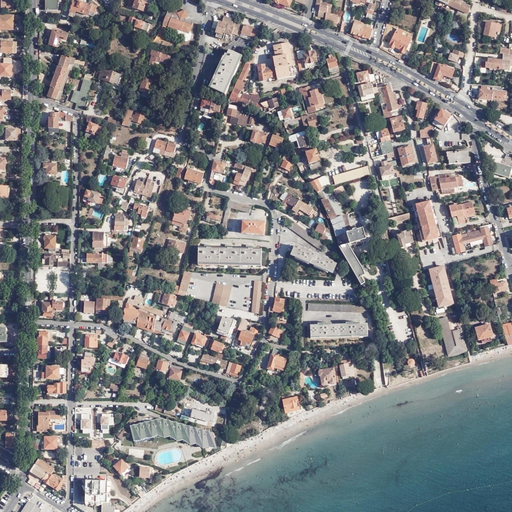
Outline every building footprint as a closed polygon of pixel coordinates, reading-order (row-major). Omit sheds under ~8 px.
[(14,6),(19,6),(19,0),(6,0),(1,0),(1,5),(0,4),(0,8),(1,9),(1,10),(14,10),(14,6)] [(46,0),(46,10),(59,10),(59,0),(46,0)] [(90,6),(74,0),(68,16),(74,18),(76,11),(88,15),(90,11),(95,13),(98,6),(91,4),(90,6)] [(143,13),(144,7),(145,7),(141,6),(143,2),(142,0),(131,0),(131,1),(129,0),(127,8),(143,13)] [(317,0),(315,11),(319,11),(326,13),(325,18),(325,21),(337,23),(339,14),(331,13),(332,6),(322,4),(322,1),(317,0)] [(447,6),(449,0),(436,0),(434,6),(446,10),(447,6)] [(462,0),(449,0),(447,6),(446,10),(444,17),(447,17),(449,7),(458,11),(468,14),(470,7),(461,3),(462,0)] [(366,14),(367,14),(368,15),(372,16),(376,5),(370,3),(366,14)] [(172,9),(168,10),(163,26),(168,27),(167,31),(180,35),(183,41),(187,42),(191,40),(192,35),(190,31),(193,23),(192,21),(189,20),(186,21),(185,18),(189,17),(185,10),(178,13),(177,11),(172,9)] [(466,20),(468,14),(458,11),(457,13),(457,14),(456,16),(466,20)] [(0,15),(0,29),(13,30),(14,16),(0,15)] [(231,35),(236,36),(240,22),(223,17),(221,23),(218,22),(216,30),(215,33),(216,34),(222,36),(223,34),(231,36),(231,35)] [(143,20),(140,20),(139,22),(136,21),(134,28),(147,32),(149,25),(142,22),(143,20)] [(360,37),(363,27),(357,26),(358,22),(355,21),(351,34),(354,35),(353,37),(359,40),(360,37)] [(501,25),(486,22),(484,35),(495,37),(496,32),(500,32),(501,25)] [(252,28),(245,25),(245,27),(243,26),(240,34),(249,37),(250,35),(254,37),(254,35),(257,36),(259,30),(256,29),(255,30),(252,29),(252,28)] [(367,28),(363,27),(360,37),(370,40),(373,30),(371,29),(372,26),(368,25),(367,28)] [(68,34),(54,29),(49,45),(58,47),(60,41),(61,41),(61,39),(66,40),(68,34)] [(403,32),(397,29),(389,47),(394,49),(395,47),(400,50),(399,52),(404,54),(411,40),(402,35),(403,32)] [(414,41),(411,40),(404,54),(407,56),(414,41)] [(0,53),(15,54),(15,42),(0,42),(0,48),(0,49),(0,53)] [(267,78),(277,77),(277,79),(296,77),(295,71),(291,43),(276,45),(277,57),(275,57),(276,68),(266,69),(266,65),(259,66),(259,70),(257,70),(258,75),(260,75),(261,82),(267,81),(267,78)] [(241,56),(227,50),(224,57),(221,55),(217,63),(221,64),(217,73),(214,70),(211,78),(214,79),(210,88),(224,94),(241,56)] [(307,50),(297,52),(299,60),(303,59),(305,68),(318,65),(314,51),(307,53),(307,50)] [(160,61),(168,63),(169,58),(161,55),(151,51),(149,57),(150,58),(148,65),(153,67),(154,64),(155,61),(159,62),(160,61)] [(499,69),(510,70),(510,67),(511,66),(511,54),(508,54),(503,54),(502,60),(495,60),(494,69),(499,70),(499,69)] [(69,63),(73,64),(73,63),(83,66),(84,62),(70,57),(63,55),(62,57),(58,66),(50,87),(51,87),(47,96),(56,99),(59,90),(62,91),(64,87),(61,86),(67,69),(69,63)] [(237,99),(238,97),(240,91),(242,92),(246,84),(244,83),(249,71),(248,71),(250,64),(252,64),(254,57),(248,55),(228,98),(231,99),(231,101),(235,102),(237,99)] [(334,55),(326,57),(330,74),(339,72),(335,55),(334,55)] [(494,69),(495,60),(488,59),(488,63),(482,62),(481,68),(485,69),(485,68),(489,68),(489,69),(494,69)] [(0,64),(0,76),(11,77),(11,64),(0,64)] [(439,64),(436,73),(443,77),(443,75),(452,79),(455,70),(439,64)] [(116,77),(116,75),(117,74),(115,73),(109,71),(109,73),(101,71),(98,80),(113,85),(116,77)] [(367,71),(356,74),(358,83),(359,83),(359,85),(370,82),(367,71)] [(143,77),(138,96),(147,99),(154,76),(146,77),(145,78),(143,77)] [(83,110),(91,81),(83,79),(82,79),(79,92),(76,91),(75,96),(77,97),(74,109),(80,111),(81,111),(83,110)] [(361,97),(379,93),(377,88),(377,87),(372,88),(371,84),(358,87),(361,97)] [(384,86),(377,88),(379,93),(379,96),(382,95),(385,104),(386,107),(384,108),(384,109),(384,110),(384,113),(389,111),(395,110),(393,101),(391,93),(389,85),(384,86)] [(486,86),(480,86),(480,89),(479,88),(478,99),(486,100),(486,98),(507,100),(508,93),(506,93),(507,91),(486,89),(486,86)] [(315,106),(318,106),(314,91),(311,91),(309,87),(303,89),(303,88),(299,89),(301,94),(304,93),(310,113),(316,111),(316,109),(315,106)] [(320,89),(314,91),(318,106),(321,105),(324,104),(320,89)] [(0,95),(0,99),(12,100),(12,91),(3,91),(3,96),(0,95)] [(257,95),(257,98),(252,96),(250,100),(250,101),(249,100),(242,98),(241,100),(240,103),(256,106),(257,104),(262,96),(257,95)] [(268,107),(269,111),(272,110),(272,108),(278,106),(276,99),(261,103),(265,108),(268,107)] [(201,108),(214,111),(216,104),(202,101),(202,102),(199,101),(197,111),(199,111),(200,112),(201,108)] [(427,104),(418,101),(415,109),(418,110),(416,117),(423,119),(427,104)] [(237,108),(230,106),(227,117),(231,117),(230,123),(246,127),(248,117),(240,115),(242,108),(237,108)] [(133,110),(127,108),(121,126),(129,127),(130,122),(139,125),(141,119),(142,120),(144,115),(136,113),(134,116),(132,115),(132,118),(131,118),(133,110)] [(442,124),(445,126),(451,117),(442,110),(441,110),(438,108),(435,112),(438,115),(432,124),(440,128),(442,124)] [(288,121),(291,120),(288,109),(277,112),(279,119),(281,120),(281,122),(283,123),(288,121)] [(328,109),(320,111),(314,113),(318,125),(321,124),(319,115),(329,112),(328,109)] [(73,117),(59,112),(59,113),(52,113),(51,114),(51,117),(49,117),(49,120),(47,121),(47,123),(49,124),(49,127),(50,127),(50,132),(59,132),(59,117),(59,115),(66,118),(66,121),(73,121),(73,117)] [(318,125),(314,113),(306,116),(302,117),(300,117),(303,127),(305,126),(306,129),(318,125)] [(96,134),(101,136),(104,129),(95,125),(97,119),(92,117),(87,116),(87,122),(90,123),(86,132),(95,136),(96,134)] [(391,120),(389,120),(390,123),(393,133),(404,130),(400,117),(391,120)] [(380,129),(387,127),(386,122),(385,122),(384,118),(381,119),(382,123),(379,124),(380,129)] [(391,140),(387,127),(380,129),(380,130),(376,131),(378,139),(380,138),(381,143),(391,140)] [(7,129),(6,140),(20,141),(20,129),(7,129)] [(267,135),(253,131),(250,141),(255,143),(256,141),(264,144),(267,135)] [(296,134),(297,135),(300,147),(309,145),(305,131),(296,134)] [(95,136),(86,132),(85,136),(99,141),(101,136),(96,134),(95,136)] [(275,136),(272,135),(269,144),(280,148),(283,139),(278,137),(280,134),(276,133),(275,136)] [(300,147),(297,135),(292,136),(292,135),(287,137),(288,143),(295,141),(297,148),(300,147)] [(437,162),(431,139),(426,139),(428,146),(423,147),(425,154),(428,154),(428,156),(426,157),(428,164),(437,162)] [(393,149),(391,140),(381,143),(380,143),(383,155),(387,154),(394,153),(393,149)] [(156,154),(159,155),(162,143),(156,141),(154,151),(156,154)] [(168,144),(162,143),(159,155),(168,158),(165,152),(168,144)] [(108,144),(104,156),(109,158),(113,145),(108,144)] [(172,145),(168,144),(165,152),(168,158),(173,159),(175,154),(174,154),(176,147),(172,145)] [(403,148),(398,150),(401,158),(403,167),(407,166),(407,165),(410,164),(411,165),(415,164),(410,147),(406,148),(406,149),(403,149),(403,148)] [(122,156),(116,155),(113,165),(126,168),(130,151),(123,149),(122,156)] [(316,150),(305,153),(311,172),(322,169),(316,150)] [(465,152),(440,153),(441,157),(447,157),(447,160),(448,160),(448,164),(467,163),(467,157),(465,157),(465,152)] [(301,157),(300,153),(295,154),(293,155),(298,168),(304,165),(300,158),(301,157)] [(504,160),(502,164),(507,165),(508,163),(511,164),(511,161),(511,160),(510,160),(511,157),(506,155),(504,160)] [(285,157),(283,156),(279,164),(278,168),(280,169),(280,168),(289,171),(291,166),(290,166),(291,164),(290,164),(290,163),(287,162),(288,160),(285,159),(285,157)] [(52,164),(44,164),(44,168),(47,168),(47,174),(57,174),(57,164),(57,161),(57,158),(52,158),(52,164)] [(226,165),(214,161),(209,181),(209,182),(210,183),(210,184),(211,185),(215,187),(216,184),(216,183),(214,182),(214,181),(215,173),(220,174),(220,171),(224,172),(226,165)] [(400,177),(399,172),(396,162),(391,163),(392,165),(388,166),(387,163),(386,161),(379,163),(380,168),(382,167),(382,168),(380,169),(382,176),(396,173),(398,178),(400,177)] [(507,165),(502,164),(497,163),(494,173),(509,177),(511,167),(507,165)] [(235,164),(233,168),(243,171),(242,176),(236,174),(233,184),(238,186),(238,185),(244,187),(246,181),(249,173),(250,173),(251,169),(235,164)] [(184,170),(179,168),(176,177),(182,179),(184,170)] [(368,168),(333,179),(335,185),(370,175),(368,168)] [(190,182),(193,171),(187,170),(184,180),(190,181),(190,182)] [(204,174),(193,171),(190,182),(200,184),(201,185),(204,174)] [(438,177),(430,178),(432,190),(436,190),(441,189),(442,194),(454,193),(454,188),(463,187),(461,177),(449,177),(449,174),(438,176),(438,177)] [(308,183),(316,192),(320,190),(322,190),(324,189),(331,187),(324,175),(316,180),(315,180),(314,180),(308,183)] [(127,180),(113,176),(111,185),(124,189),(127,180)] [(143,193),(148,179),(144,178),(143,181),(142,182),(142,183),(138,182),(137,181),(134,192),(138,193),(139,192),(143,193)] [(152,181),(148,179),(143,193),(143,195),(147,196),(148,195),(151,196),(155,184),(152,183),(152,181)] [(0,197),(7,198),(7,194),(8,194),(9,188),(0,187),(0,185),(0,197)] [(343,186),(334,191),(337,197),(346,192),(343,186)] [(91,190),(87,188),(82,202),(83,204),(95,208),(97,204),(101,205),(103,198),(99,196),(100,195),(98,194),(99,192),(93,188),(93,189),(91,188),(91,190)] [(316,192),(331,221),(337,217),(341,217),(342,216),(343,216),(333,197),(331,193),(327,194),(324,189),(322,190),(320,190),(316,192)] [(290,205),(294,199),(291,197),(292,196),(285,192),(283,196),(281,199),(283,201),(281,204),(286,207),(288,204),(290,205)] [(215,195),(212,206),(223,209),(225,198),(215,195)] [(431,200),(416,204),(423,230),(420,231),(422,239),(436,235),(437,238),(442,237),(440,230),(437,231),(436,230),(435,230),(435,227),(437,226),(431,200)] [(433,200),(431,200),(437,226),(435,227),(435,230),(436,230),(437,231),(440,230),(433,200)] [(457,216),(464,214),(475,211),(472,200),(456,204),(455,201),(448,203),(451,215),(456,214),(457,216)] [(251,207),(228,201),(227,204),(222,226),(225,227),(229,209),(249,213),(251,207)] [(299,210),(302,212),(303,210),(309,214),(312,210),(312,209),(298,201),(297,201),(294,207),(291,211),(296,214),(299,210)] [(148,207),(135,204),(134,209),(138,210),(137,214),(141,215),(141,216),(145,218),(148,207)] [(413,205),(420,231),(423,230),(416,204),(413,205)] [(182,210),(181,214),(184,214),(181,223),(180,227),(179,230),(185,232),(187,225),(185,224),(187,220),(189,220),(191,213),(182,210)] [(181,214),(176,212),(173,220),(170,219),(168,223),(172,224),(173,221),(181,223),(184,214),(181,214)] [(220,217),(208,213),(207,218),(218,222),(220,217)] [(410,218),(409,213),(387,219),(388,222),(391,221),(391,223),(410,218)] [(124,214),(116,214),(116,226),(114,226),(114,231),(127,231),(128,222),(125,221),(125,218),(124,218),(124,214)] [(342,216),(341,217),(344,229),(346,228),(352,227),(349,214),(342,216)] [(337,217),(331,221),(333,225),(333,232),(338,249),(357,280),(360,286),(364,284),(360,277),(364,276),(362,270),(346,245),(365,239),(362,229),(356,230),(354,229),(352,230),(351,232),(347,233),(346,233),(344,229),(341,217),(337,217)] [(260,233),(263,234),(264,223),(242,222),(242,232),(245,233),(245,235),(260,236),(260,233)] [(293,223),(287,227),(319,250),(325,245),(293,223)] [(332,242),(330,236),(324,232),(325,230),(324,227),(319,224),(315,231),(323,235),(322,237),(327,240),(328,240),(332,242)] [(384,238),(385,238),(384,230),(383,227),(376,229),(379,240),(384,238)] [(461,234),(453,236),(455,247),(457,253),(465,251),(463,244),(483,239),(485,246),(493,244),(489,229),(488,227),(480,229),(481,231),(461,236),(461,234)] [(94,232),(94,247),(95,247),(95,251),(103,251),(103,248),(108,248),(108,235),(104,234),(104,233),(94,232)] [(402,234),(397,235),(401,249),(411,246),(410,243),(413,242),(411,232),(406,233),(406,232),(401,233),(402,234)] [(56,236),(46,236),(46,248),(50,248),(50,251),(56,252),(56,236)] [(138,239),(132,238),(130,250),(131,250),(132,247),(142,249),(144,240),(138,239)] [(186,245),(170,240),(167,249),(183,254),(186,245)] [(207,249),(199,248),(198,266),(262,267),(262,249),(254,249),(254,247),(248,246),(248,249),(233,249),(233,247),(228,246),(228,249),(212,249),(212,246),(207,245),(207,249)] [(337,265),(295,247),(291,256),(333,274),(333,273),(336,274),(339,268),(336,267),(337,265)] [(399,307),(406,305),(391,249),(387,250),(385,251),(389,267),(390,266),(392,276),(394,275),(395,280),(393,281),(398,300),(397,301),(399,307)] [(101,252),(96,252),(96,255),(87,255),(87,259),(78,259),(78,263),(107,264),(107,255),(101,254),(101,252)] [(46,259),(46,264),(53,264),(53,261),(56,261),(56,258),(53,258),(54,254),(45,254),(45,259),(46,259)] [(450,294),(443,266),(429,270),(430,274),(432,274),(433,279),(432,279),(434,287),(436,287),(437,292),(435,293),(438,305),(454,301),(451,293),(450,294)] [(444,266),(443,266),(450,294),(451,293),(444,266)] [(52,278),(52,268),(38,268),(38,278),(52,278)] [(132,277),(133,269),(129,268),(126,282),(135,284),(136,278),(132,277)] [(184,272),(178,295),(186,297),(192,274),(184,272)] [(498,283),(498,278),(495,279),(490,281),(491,285),(493,284),(496,293),(508,290),(506,281),(498,283)] [(259,315),(260,315),(263,282),(255,281),(252,313),(259,315)] [(212,304),(219,305),(228,307),(232,288),(217,284),(212,304)] [(160,294),(153,292),(151,301),(173,307),(175,298),(160,294)] [(116,297),(102,296),(102,299),(98,299),(97,314),(110,315),(110,300),(115,300),(116,297)] [(276,298),(274,306),(273,312),(283,314),(285,304),(289,305),(290,301),(285,300),(276,298)] [(57,300),(55,300),(53,300),(53,299),(50,299),(50,303),(43,303),(42,311),(44,311),(44,316),(52,316),(52,311),(55,311),(55,308),(56,308),(63,308),(63,301),(57,300)] [(95,314),(95,303),(85,302),(85,313),(95,314)] [(128,302),(127,304),(134,307),(139,309),(147,312),(160,317),(161,312),(149,309),(148,308),(145,307),(128,302)] [(127,304),(126,310),(125,310),(124,320),(137,321),(138,311),(133,311),(134,307),(127,304)] [(419,305),(411,307),(416,325),(423,323),(419,305)] [(367,308),(309,306),(309,313),(367,315),(367,308)] [(137,327),(145,330),(147,315),(138,312),(137,327)] [(171,312),(168,320),(177,323),(180,325),(183,317),(177,315),(176,317),(174,315),(174,314),(171,312)] [(153,331),(155,318),(147,315),(145,330),(153,333),(153,331)] [(234,320),(223,316),(217,334),(222,335),(221,340),(225,342),(227,337),(228,337),(234,320)] [(448,357),(467,352),(461,329),(461,328),(459,326),(457,327),(458,330),(455,331),(459,348),(454,349),(446,320),(448,320),(447,317),(438,319),(448,357)] [(158,319),(155,318),(153,331),(159,333),(161,329),(174,333),(177,323),(168,320),(165,319),(165,320),(161,318),(159,322),(158,322),(158,319)] [(248,321),(242,319),(239,330),(242,331),(245,332),(247,326),(248,321)] [(455,347),(448,320),(446,320),(454,349),(459,348),(455,331),(453,331),(457,346),(455,347)] [(318,327),(311,327),(312,340),(368,339),(368,326),(360,326),(360,324),(347,324),(347,326),(332,327),(332,325),(318,325),(318,327)] [(489,324),(475,328),(478,340),(481,339),(482,343),(491,341),(490,337),(492,336),(489,324)] [(278,333),(281,329),(277,327),(276,326),(273,325),(270,333),(276,336),(277,333),(278,333)] [(189,335),(193,336),(195,331),(183,327),(178,342),(181,343),(182,340),(186,341),(189,335)] [(252,328),(251,332),(254,334),(254,335),(257,337),(259,330),(256,329),(252,328)] [(38,337),(38,345),(48,345),(48,342),(48,338),(54,338),(54,331),(40,331),(40,337),(38,337)] [(254,335),(254,334),(251,332),(246,331),(246,332),(245,332),(242,331),(239,338),(237,344),(242,345),(246,347),(250,348),(252,345),(250,344),(254,335)] [(205,334),(204,334),(203,336),(196,333),(191,344),(196,346),(197,344),(203,347),(206,339),(207,340),(209,336),(205,334)] [(98,336),(87,335),(87,338),(86,338),(86,348),(97,348),(98,336)] [(115,340),(113,343),(110,341),(108,345),(113,349),(115,344),(116,343),(117,341),(115,340)] [(226,345),(216,341),(215,344),(212,343),(210,347),(223,353),(226,345)] [(47,358),(48,345),(38,345),(38,353),(39,353),(39,358),(47,358)] [(282,350),(274,348),(273,354),(273,355),(272,355),(268,370),(274,372),(275,369),(284,371),(288,359),(280,357),(280,356),(282,350)] [(112,352),(110,358),(114,359),(114,360),(117,361),(116,362),(117,363),(117,364),(118,366),(120,367),(122,366),(122,364),(123,365),(123,364),(127,365),(130,358),(126,356),(126,355),(125,355),(126,354),(124,353),(123,352),(120,353),(120,354),(117,352),(116,354),(112,352)] [(93,353),(86,353),(85,360),(83,360),(83,372),(90,372),(92,370),(92,365),(94,365),(95,358),(93,358),(93,353)] [(217,357),(205,353),(202,360),(216,365),(217,364),(218,360),(221,361),(226,363),(227,361),(222,359),(219,358),(217,357)] [(140,359),(138,359),(136,364),(135,367),(137,368),(138,367),(144,369),(145,366),(147,367),(149,361),(140,358),(140,359)] [(168,365),(169,364),(158,361),(156,369),(160,370),(159,375),(165,376),(166,371),(168,365)] [(173,363),(169,361),(169,364),(168,365),(166,371),(170,372),(168,381),(179,384),(182,371),(172,368),(173,365),(173,363)] [(226,363),(221,361),(220,365),(219,368),(225,370),(227,363),(226,363)] [(351,361),(342,363),(342,367),(341,367),(344,381),(350,379),(349,377),(356,375),(354,368),(353,368),(351,361)] [(241,367),(233,364),(232,366),(229,365),(226,373),(238,377),(241,367)] [(60,366),(47,366),(47,372),(43,372),(43,378),(59,379),(60,366)] [(338,374),(338,370),(335,370),(334,370),(321,372),(323,385),(325,387),(328,386),(329,385),(332,384),(333,386),(335,386),(336,384),(337,384),(335,374),(338,374)] [(52,384),(48,384),(48,394),(55,394),(55,393),(65,393),(65,384),(55,384),(55,386),(52,386),(52,384)] [(284,410),(299,407),(298,402),(299,402),(299,393),(296,394),(296,397),(288,399),(287,395),(281,396),(284,410)] [(172,411),(157,406),(156,410),(159,411),(175,416),(179,402),(175,401),(172,411)] [(95,408),(76,408),(76,421),(85,422),(85,421),(86,421),(86,422),(95,422),(95,408)] [(193,410),(192,415),(191,417),(193,417),(193,419),(182,415),(181,419),(211,428),(214,414),(206,412),(206,414),(193,410)] [(49,413),(41,413),(41,418),(39,418),(39,425),(38,425),(37,431),(40,431),(40,434),(49,434),(50,419),(60,419),(60,411),(49,411),(49,413)] [(212,429),(168,417),(166,423),(162,421),(132,428),(136,442),(165,436),(166,438),(171,436),(172,440),(177,439),(178,441),(184,440),(184,443),(191,442),(191,445),(197,444),(198,447),(203,446),(203,447),(209,445),(210,448),(216,447),(212,429)] [(128,434),(124,431),(122,433),(120,432),(116,436),(123,441),(128,434)] [(6,443),(6,448),(12,448),(15,448),(15,433),(13,433),(7,433),(6,443)] [(59,437),(42,436),(42,449),(58,449),(59,437)] [(39,459),(35,465),(50,474),(46,481),(45,482),(59,490),(61,487),(66,491),(67,476),(64,475),(63,480),(60,477),(58,480),(55,477),(56,475),(54,474),(55,471),(54,470),(55,469),(39,459)] [(121,475),(129,468),(123,460),(115,467),(121,475)] [(50,474),(35,465),(30,462),(29,477),(42,486),(45,482),(46,481),(50,474)] [(131,470),(129,468),(121,475),(123,477),(131,470)] [(151,468),(141,468),(140,477),(150,478),(151,468)] [(109,481),(87,480),(86,496),(82,496),(82,501),(102,502),(101,511),(114,511),(115,506),(111,506),(111,502),(108,502),(109,481)] [(39,511),(42,509),(29,501),(22,511),(39,511)]
